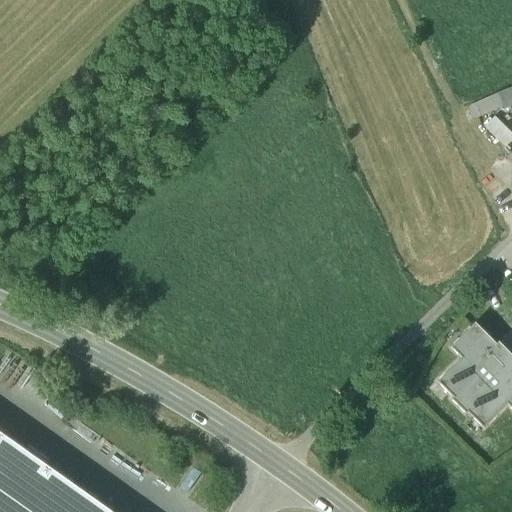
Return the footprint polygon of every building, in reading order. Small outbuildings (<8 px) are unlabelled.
[(511,88),(499,93),(505,107),(511,104),(511,88)] [(495,95),(472,105),(478,118),(501,108),(495,95)] [(508,148),(511,144),(511,129),(500,116),(488,127),(508,148)] [(496,345),(475,324),(450,349),(460,359),(436,383),(483,430),(507,407),(511,412),(511,356),(498,343),(496,345)] [(113,511),(0,431),(0,511),(113,511)]
